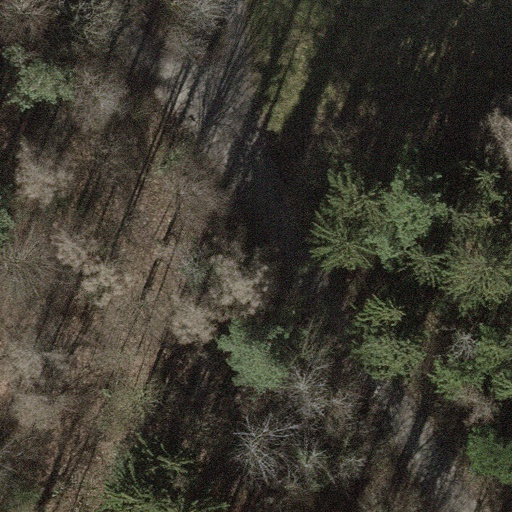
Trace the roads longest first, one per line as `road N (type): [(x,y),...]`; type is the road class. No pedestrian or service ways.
road 1 (track): [(93,0),(246,163),(343,289),(465,511)]
road 2 (track): [(239,0),(246,163)]
